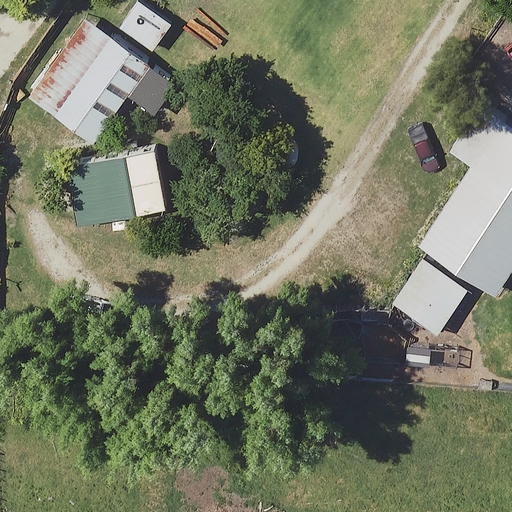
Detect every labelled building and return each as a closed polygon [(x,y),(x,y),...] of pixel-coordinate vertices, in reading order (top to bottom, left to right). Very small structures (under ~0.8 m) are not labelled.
[(175,22),(141,0),(135,0),(120,23),(158,48),(175,22)] [(155,61),(98,20),(41,99),(99,140),(155,61)] [(511,272),(511,62),(511,61),(485,102),(455,148),(477,162),(425,243),(500,291),(511,272)] [(173,205),(159,144),(86,161),(99,221),(173,205)] [(472,286),(426,258),(398,304),(444,332),(472,286)]
